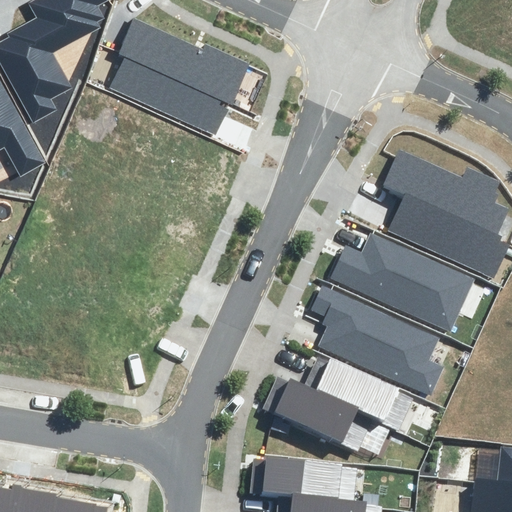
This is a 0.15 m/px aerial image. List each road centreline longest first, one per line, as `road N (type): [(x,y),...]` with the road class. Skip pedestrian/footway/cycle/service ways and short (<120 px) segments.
road 1 (residential): [(181,447),(191,401),(353,32)]
road 2 (residential): [(181,447),(0,418)]
road 3 (residential): [(511,114),(353,32)]
